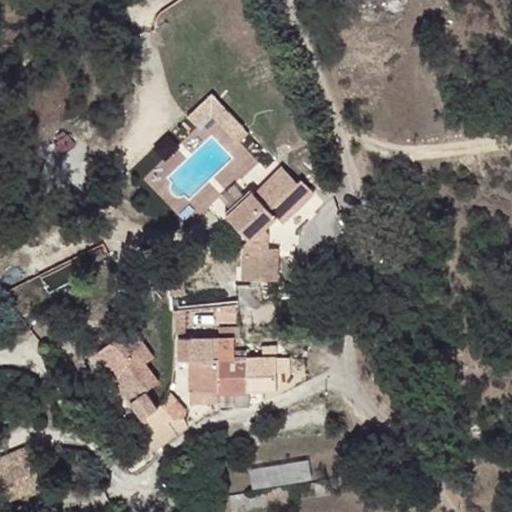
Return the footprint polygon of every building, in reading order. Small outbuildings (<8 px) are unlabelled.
[(230,117),(240,106),(219,85),(195,110),(205,120),(219,106),(230,117)] [(240,106),(230,117),(243,130),(254,119),(240,106)] [(299,152),(267,186),(287,205),(293,211),(324,177),(299,152)] [(261,181),(237,207),(263,232),(258,238),(279,223),(274,219),(287,205),(267,186),(261,181)] [(279,223),(258,238),(263,272),(296,267),(292,236),(281,237),(279,223)] [(351,231),(323,235),(326,252),(327,263),(355,259),(351,231)] [(326,252),(313,254),(314,265),(327,263),(326,252)] [(131,287),(121,266),(108,271),(116,293),(131,287)] [(138,394),(155,382),(166,373),(153,355),(161,349),(139,319),(103,345),(138,394)] [(243,333),(243,319),(224,320),(223,333),(224,376),(242,376),(244,394),(257,392),(256,375),(255,343),(254,333),(243,333)] [(202,377),(201,386),(202,392),(225,392),(224,376),(223,333),(217,333),(217,344),(204,345),(206,376),(202,377)] [(282,342),(255,343),(256,375),(283,374),(282,342)] [(131,441),(142,456),(186,425),(179,416),(155,382),(138,394),(146,405),(136,412),(148,429),(131,441)] [(179,416),(186,425),(198,416),(191,407),(179,416)] [(9,476),(19,494),(60,476),(50,457),(9,476)] [(332,463),(318,466),(320,475),(322,485),(335,483),(332,463)] [(318,466),(298,471),(300,480),(320,475),(318,466)] [(300,480),(298,471),(235,481),(238,500),(302,488),(300,480)]
